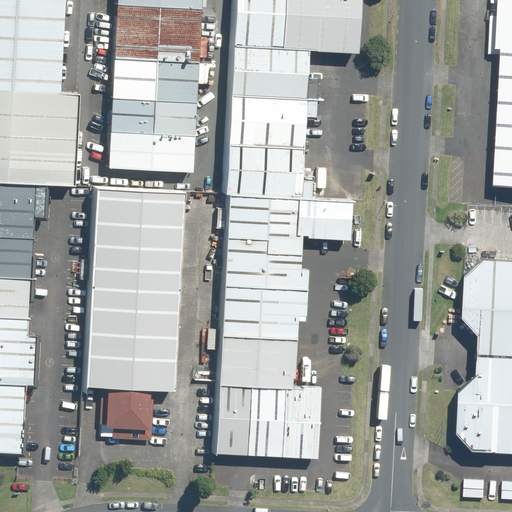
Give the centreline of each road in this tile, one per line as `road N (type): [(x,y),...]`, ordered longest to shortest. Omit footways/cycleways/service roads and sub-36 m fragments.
road 1 (tertiary): [(390,511),(407,0)]
road 2 (unknown): [(85,443),(178,447),(191,201)]
